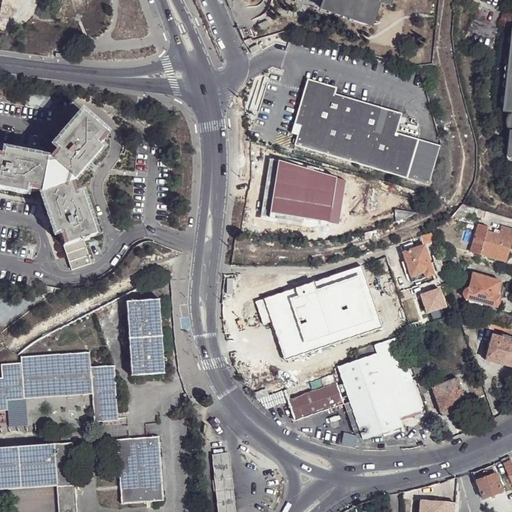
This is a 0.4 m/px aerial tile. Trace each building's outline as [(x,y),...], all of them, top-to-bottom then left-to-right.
[(322,0),(321,5),(371,21),(378,1),(384,3),(384,0),(322,0)] [(370,25),(371,21),(321,5),(319,9),(347,19),(347,20),(360,24),(364,24),(370,25)] [(269,27),(267,22),(257,26),(260,32),(269,27)] [(294,125),(299,127),(311,87),(335,94),(337,88),(307,80),(294,125)] [(311,87),(299,127),(294,146),(426,186),(438,149),(396,134),(401,114),(335,94),(311,87)] [(56,147),(47,158),(73,181),(102,148),(99,145),(108,134),(82,112),(53,145),(56,147)] [(0,153),(0,187),(25,193),(26,189),(40,192),(47,158),(4,150),(3,154),(0,153)] [(281,164),(279,174),(277,182),(300,187),(305,164),(288,160),(282,159),(281,164)] [(271,172),(279,174),(281,164),(274,162),(271,172)] [(305,164),(300,187),(305,189),(310,166),(305,164)] [(78,195),(73,181),(70,182),(40,192),(55,233),(58,232),(62,245),(82,239),(95,234),(81,193),(78,195)] [(350,181),(349,188),(358,189),(359,183),(350,181)] [(342,189),(340,198),(357,201),(359,191),(342,189)] [(259,211),(265,212),(266,205),(273,206),(273,203),(260,201),(259,211)] [(283,201),(282,208),(286,208),(286,212),(299,213),(307,214),(308,205),(283,201)] [(342,201),(341,210),(356,211),(356,202),(342,201)] [(266,205),(265,212),(263,225),(283,229),(286,212),(286,208),(282,208),(273,206),(266,205)] [(469,207),(461,205),(451,216),(460,220),(466,212),(469,207)] [(486,219),(488,213),(473,208),(471,214),(486,219)] [(286,212),(283,229),(305,231),(306,222),(297,221),(299,213),(286,212)] [(469,252),(480,255),(486,232),(487,227),(478,224),(469,252)] [(486,232),(480,255),(500,261),(504,247),(509,249),(511,238),(511,230),(501,227),(498,235),(486,232)] [(423,244),(431,241),(435,240),(433,233),(421,236),(423,244)] [(82,239),(62,245),(72,269),(91,263),(82,239)] [(406,262),(410,277),(423,273),(425,277),(433,275),(424,246),(403,253),(406,262)] [(437,270),(444,267),(442,263),(439,253),(438,251),(432,253),(437,270)] [(439,253),(442,263),(454,266),(456,258),(439,253)] [(407,278),(410,277),(406,262),(402,263),(407,278)] [(347,270),(326,273),(333,294),(376,279),(371,264),(347,270)] [(251,348),(298,333),(320,325),(327,323),(341,318),(333,294),(326,273),(278,276),(269,278),(269,273),(234,274),(238,289),(232,291),(251,348)] [(423,273),(410,277),(412,281),(425,277),(423,273)] [(496,308),(499,295),(496,295),(500,282),(472,274),(469,288),(466,299),(496,308)] [(128,378),(137,378),(162,376),(156,301),(122,304),(128,378)] [(491,327),(492,323),(471,317),(469,325),(481,329),(483,324),(491,327)] [(323,335),(324,338),(331,336),(327,323),(320,325),(323,335)] [(298,333),(301,342),(323,335),(320,325),(298,333)] [(511,340),(492,335),(486,357),(504,363),(503,366),(511,368),(511,367),(511,340)] [(422,410),(406,362),(398,337),(354,351),(357,360),(339,366),(363,440),(401,427),(398,418),(422,410)] [(416,376),(423,373),(414,348),(407,350),(416,376)] [(341,354),(332,357),(335,366),(344,363),(341,354)] [(0,380),(0,413),(6,413),(5,404),(23,403),(89,398),(90,426),(116,424),(116,423),(115,415),(113,369),(88,371),(87,355),(18,360),(19,367),(0,367),(0,380)] [(504,363),(486,357),(485,360),(503,366),(504,363)] [(416,376),(421,393),(429,391),(423,373),(416,376)] [(333,374),(284,390),(294,420),(343,403),(333,374)] [(467,406),(464,397),(458,378),(432,387),(442,415),(467,406)] [(255,390),(258,399),(270,394),(267,386),(255,390)] [(469,395),(464,397),(467,406),(472,404),(469,395)] [(5,404),(6,413),(7,431),(25,429),(23,403),(5,404)] [(115,415),(116,423),(127,422),(127,414),(115,415)] [(163,503),(163,495),(158,439),(115,443),(120,507),(163,503)] [(73,490),(70,446),(0,451),(0,494),(55,491),(73,490)] [(232,511),(227,456),(210,458),(214,511),(232,511)] [(511,486),(511,467),(509,461),(502,464),(511,487),(511,486)] [(490,465),(472,471),(481,498),(500,492),(490,465)] [(74,511),(73,490),(55,491),(56,511),(74,511)] [(173,495),(163,495),(163,503),(174,502),(173,495)] [(449,511),(450,502),(416,499),(415,511),(449,511)]
